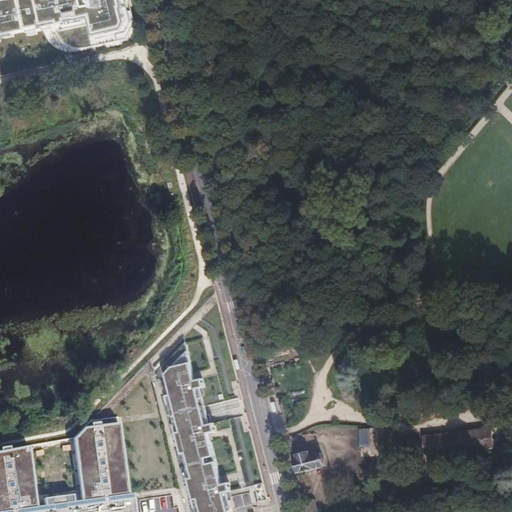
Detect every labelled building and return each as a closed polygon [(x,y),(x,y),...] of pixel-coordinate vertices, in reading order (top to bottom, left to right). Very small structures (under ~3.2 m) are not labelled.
[(184,345),(160,368),(166,396),(177,458),(181,455),(190,477),(186,480),(192,511),(228,511),(228,493),(225,485),(220,485),(207,434),(212,431),(211,424),(206,424),(198,389),(203,388),(202,380),(193,381),(184,345)] [(295,387),(310,385),(309,378),(294,381),(295,387)] [(81,431),(72,440),(79,501),(72,502),(70,498),(40,501),(40,508),(35,509),(27,449),(0,453),(0,511),(132,511),(130,495),(124,494),(116,426),(81,431)] [(494,428),(425,436),(429,461),(487,455),(486,448),(496,448),(494,428)] [(361,448),(377,448),(377,429),(360,430),(361,448)] [(296,461),(293,462),(296,474),(297,474),(323,467),(320,455),(316,456),(315,454),(311,456),(311,454),(306,455),(305,450),(297,452),(298,456),(295,457),(296,461)] [(423,497),(412,499),(414,508),(424,507),(423,497)] [(317,511),(314,500),(304,503),(303,503),(304,511),(317,511)]
